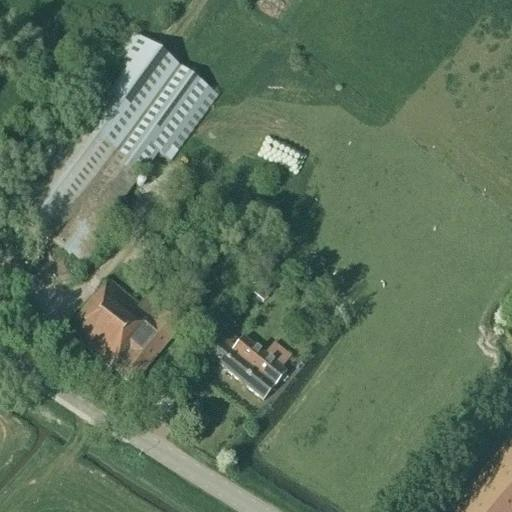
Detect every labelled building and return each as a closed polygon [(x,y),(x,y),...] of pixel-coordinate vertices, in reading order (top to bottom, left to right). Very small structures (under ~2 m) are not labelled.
[(86,267),(102,244),(96,239),(143,174),(150,179),(209,98),(131,42),(8,210),(86,267)] [(155,258),(164,246),(150,236),(141,248),(155,258)] [(251,295),(259,301),(274,284),(266,277),(251,295)] [(179,330),(161,315),(161,316),(143,302),(138,308),(106,283),(75,322),(82,328),(72,342),(132,388),(179,330)] [(285,376),(280,372),(291,359),(274,346),(263,358),(242,341),(234,350),(219,339),(205,356),(263,403),(285,376)] [(207,360),(200,369),(214,380),(221,371),(207,360)] [(511,511),(511,440),(450,511),(511,511)]
